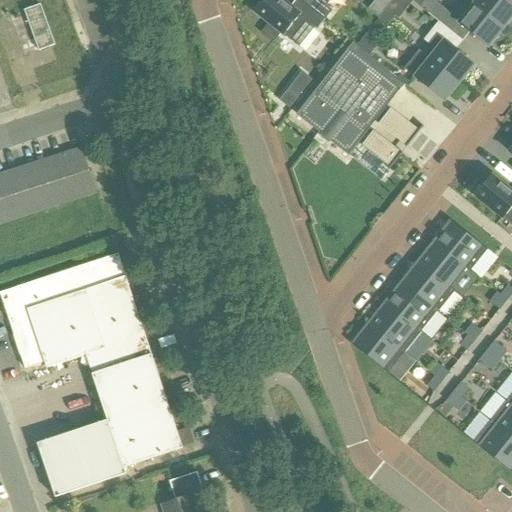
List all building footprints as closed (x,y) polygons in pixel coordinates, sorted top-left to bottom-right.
[(261,0),(252,13),(267,25),(261,34),(273,43),(280,35),(283,38),(284,36),(299,48),(315,27),(301,16),(302,14),(284,0),(261,0)] [(489,48),(503,30),(465,0),(459,0),(448,15),(489,48)] [(511,6),(503,0),(465,0),(503,30),(511,19),(511,6)] [(34,37),(50,32),(40,5),(24,11),(34,37)] [(4,25),(13,46),(30,39),(20,18),(4,25)] [(39,51),(55,45),(50,32),(34,37),(39,51)] [(423,53),(461,83),(474,66),(437,36),(423,53)] [(461,83),(423,53),(419,50),(404,69),(446,102),(461,83)] [(297,115),(349,155),(370,129),(369,128),(399,91),(348,51),(297,115)] [(297,99),(287,91),(279,101),(289,109),(297,99)] [(426,129),(420,141),(443,155),(450,143),(426,129)] [(373,131),(362,145),(390,168),(401,153),(373,131)] [(0,223),(95,193),(81,150),(0,175),(0,223)] [(420,194),(435,173),(422,164),(407,185),(420,194)] [(503,221),(504,219),(511,225),(511,189),(492,174),(488,179),(486,178),(471,196),(503,221)] [(395,181),(385,194),(405,208),(414,195),(395,181)] [(432,242),(466,269),(470,272),(487,250),(450,220),(432,242)] [(417,261),(451,288),(466,269),(432,242),(417,261)] [(151,355),(118,254),(0,293),(25,369),(44,363),(46,369),(86,355),(107,421),(37,444),(55,498),(126,474),(124,468),(183,449),(151,355)] [(417,261),(400,282),(437,312),(455,291),(451,288),(417,261)] [(421,333),(437,312),(400,282),(384,303),(421,333)] [(511,289),(508,286),(501,295),(507,301),(511,294),(511,289)] [(498,293),(490,302),(499,310),(507,301),(501,295),(498,293)] [(421,333),(384,303),(367,324),(404,354),(421,333)] [(462,331),(468,336),(474,341),(482,332),(469,322),(462,331)] [(388,374),(404,354),(367,324),(350,344),(388,374)] [(474,341),(468,336),(460,346),(467,351),(474,341)] [(494,342),(487,352),(499,362),(507,352),(494,342)] [(492,371),(499,362),(487,352),(479,361),(492,371)] [(429,372),(435,377),(441,382),(449,373),(437,363),(429,372)] [(434,392),(441,382),(435,377),(428,387),(434,392)] [(454,392),(460,397),(468,388),(462,383),(454,392)] [(466,402),(460,397),(454,392),(446,402),(459,412),(466,402)] [(511,402),(508,400),(491,421),(511,437),(511,402)] [(511,471),(511,437),(491,421),(473,443),(511,473),(511,471)] [(199,511),(194,496),(204,493),(197,472),(170,481),(176,501),(163,505),(165,511),(199,511)]
